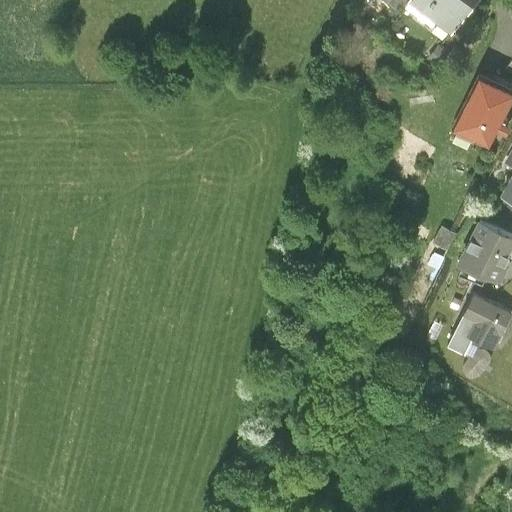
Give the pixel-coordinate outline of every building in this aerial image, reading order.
[(408,0),(383,0),(399,12),(408,0)] [(419,0),(438,15),(436,18),(452,30),(475,0),(419,0)] [(453,56),(439,44),(428,59),(442,70),(453,56)] [(511,95),(511,90),(480,75),(456,125),(490,141),(511,95)] [(511,238),(511,233),(482,219),(460,264),(464,266),(460,277),(483,286),(488,275),(498,279),(509,258),(504,256),(511,238)] [(456,237),(442,230),(434,246),(449,253),(456,237)] [(511,314),(474,295),(465,314),(476,320),(468,335),(494,348),(511,314)] [(464,369),(482,379),(497,351),(479,341),(464,369)]
